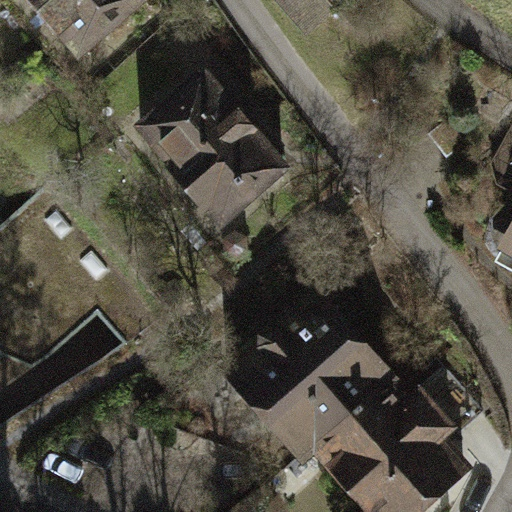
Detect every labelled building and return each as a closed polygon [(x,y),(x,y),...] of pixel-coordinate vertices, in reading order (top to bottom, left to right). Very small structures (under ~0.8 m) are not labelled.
[(166,0),(56,0),(106,55),(166,0)] [(285,0),(317,32),(350,0),(285,0)] [(309,168),(219,66),(157,127),(246,229),(309,168)] [(422,392),(354,302),(249,376),(318,467),(342,451),(422,392)] [(440,379),(422,392),(342,451),(387,511),(454,511),(501,478),(475,443),(483,437),(440,379)]
